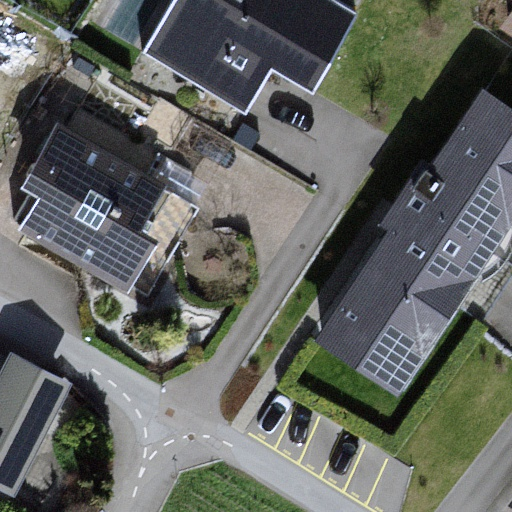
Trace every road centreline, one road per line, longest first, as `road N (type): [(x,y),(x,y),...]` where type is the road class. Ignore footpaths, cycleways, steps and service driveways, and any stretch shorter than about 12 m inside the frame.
road 1 (residential): [(169,414),(0,314)]
road 2 (residential): [(337,511),(169,414)]
